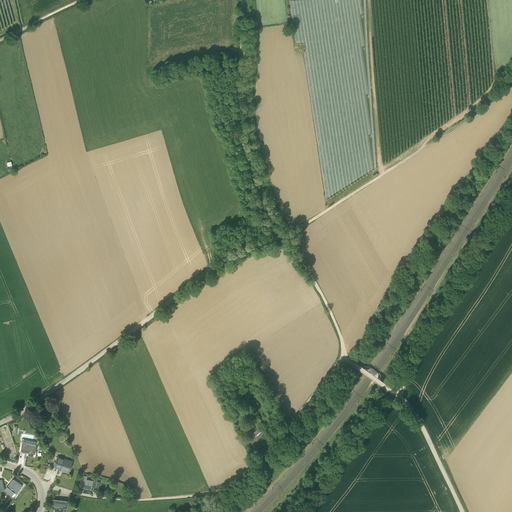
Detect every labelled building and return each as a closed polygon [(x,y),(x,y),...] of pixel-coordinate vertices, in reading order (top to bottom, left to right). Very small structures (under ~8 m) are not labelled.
[(30,445),(30,443),(23,441),(22,444),(21,451),(28,453),(28,455),(33,456),(33,454),(34,454),(36,446),(30,445)] [(70,469),(70,468),(72,461),(57,457),(54,466),(64,469),(63,470),(69,472),(70,469)] [(96,487),(97,482),(86,479),(87,476),(82,475),(79,487),(91,489),(91,486),(96,487)] [(13,491),(19,483),(13,479),(11,482),(11,483),(7,487),(5,490),(4,490),(11,496),(14,492),(13,491)] [(66,508),(67,501),(53,499),(52,504),(56,505),(55,508),(54,511),(62,511),(63,507),(66,508)]
